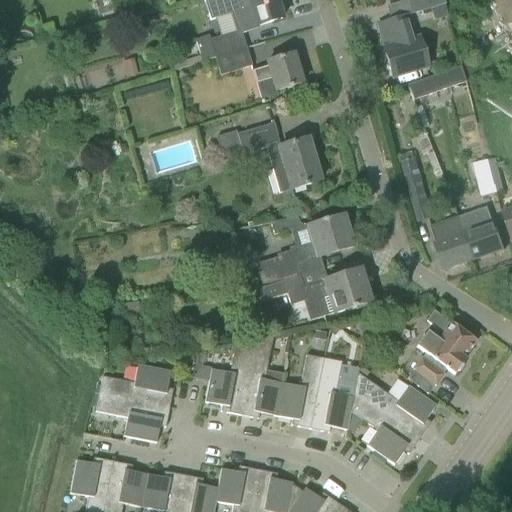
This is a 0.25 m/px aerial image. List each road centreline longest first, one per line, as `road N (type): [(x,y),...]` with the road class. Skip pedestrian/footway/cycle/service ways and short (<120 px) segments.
road 1 (residential): [(323,0),(398,248),(410,269),(511,338)]
road 2 (residential): [(389,511),(321,464),(180,432)]
road 3 (secondary): [(429,511),(511,394)]
